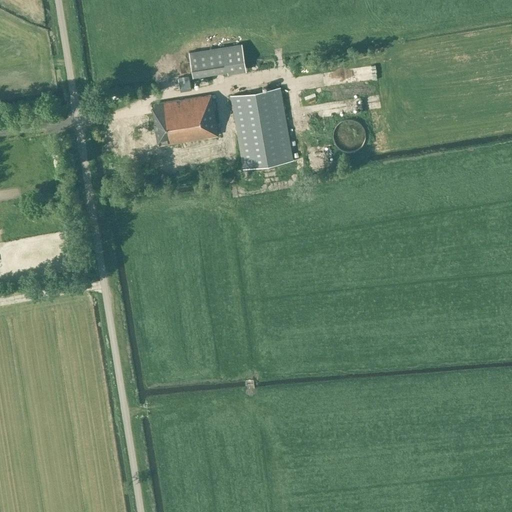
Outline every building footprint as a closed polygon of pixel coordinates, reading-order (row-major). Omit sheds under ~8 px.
[(246,70),(242,44),(189,52),(193,77),(227,71),(227,73),(246,70)] [(360,80),(374,79),(374,69),(344,71),(345,78),(360,77),(360,80)] [(192,90),(189,75),(178,77),(181,91),(192,90)] [(293,160),(280,88),(230,96),(243,169),(293,160)] [(217,135),(211,94),(152,104),(158,145),(217,135)] [(347,152),(349,152),(351,152),(352,152),(354,151),(355,151),(356,150),(358,149),(359,148),(361,146),(362,146),(362,145),(363,144),(364,143),(364,141),(365,140),(365,139),(365,138),(365,137),(365,136),(365,134),(365,133),(365,132),(365,131),(364,130),(364,129),(363,128),(363,127),(362,126),(361,125),(361,124),(359,123),(358,122),(357,121),(356,121),(354,120),(352,120),(350,119),(348,119),(346,120),(345,120),(342,121),(340,122),(339,123),(337,124),(336,126),(335,127),(335,128),(334,129),(334,130),(334,131),(333,132),(333,133),(333,134),(333,136),(333,138),(333,139),(334,140),(334,142),(335,143),(335,144),(336,146),(337,146),(338,148),(340,149),(341,150),(343,151),(345,151),(346,152),(347,152)] [(0,225),(0,231),(1,238),(37,230),(35,219),(0,225)]
